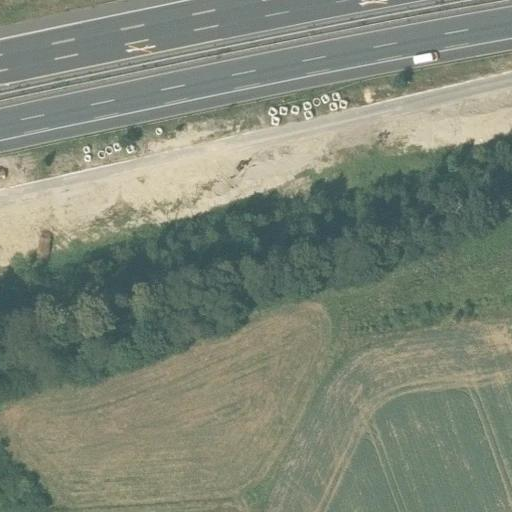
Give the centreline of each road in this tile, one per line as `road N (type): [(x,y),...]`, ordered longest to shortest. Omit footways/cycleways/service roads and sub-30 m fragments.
road 1 (motorway): [(0,118),(511,18)]
road 2 (motorway): [(287,0),(0,55)]
